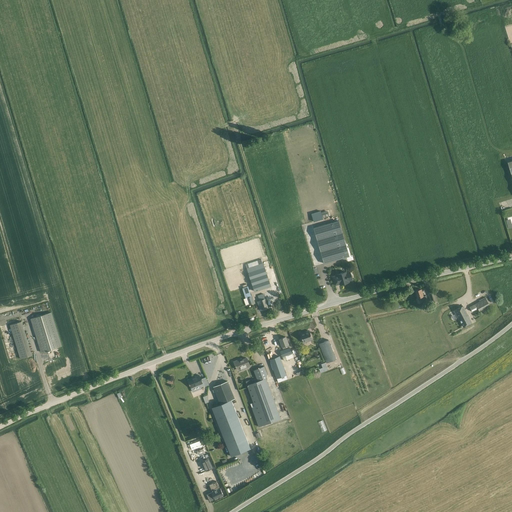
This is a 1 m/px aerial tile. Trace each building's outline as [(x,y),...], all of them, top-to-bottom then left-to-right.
[(339,221),(313,228),(324,264),(349,256),(339,221)] [(247,268),(248,273),(254,291),(271,286),(263,263),(247,268)] [(352,280),(350,272),(346,273),(346,272),(337,274),(337,275),(333,277),(335,285),(340,284),(340,285),(341,284),(340,283),(343,283),(343,282),(345,281),(346,283),(349,282),(348,281),(352,280)] [(246,305),(254,303),(248,286),(242,288),(246,298),(244,299),(246,305)] [(425,300),(424,297),(421,289),(415,291),(417,299),(420,298),(421,301),(425,300)] [(433,291),(428,293),(432,303),(437,301),(433,291)] [(268,308),(265,298),(263,294),(258,296),(259,301),(257,302),(258,305),(260,304),(262,310),(268,308)] [(490,305),(486,298),(469,307),(472,311),(478,308),(479,311),(490,305)] [(463,327),(471,322),(463,306),(454,311),(459,321),(460,320),(463,327)] [(30,319),(41,353),(62,346),(52,312),(30,319)] [(10,325),(20,359),(32,355),(22,321),(10,325)] [(303,343),(313,340),(309,330),(300,334),(302,338),(300,338),(301,342),(303,341),(303,343)] [(279,339),(283,350),(282,350),(284,354),(292,351),(290,347),(289,347),(288,344),(285,337),(279,339)] [(326,363),(336,359),(328,340),(319,344),(326,363)] [(284,372),(278,354),(269,358),(276,375),(284,372)] [(234,361),(238,371),(250,366),(246,358),(239,361),(239,359),(234,361)] [(328,370),(325,363),(321,364),(323,368),(319,369),(321,373),(328,370)] [(245,381),(247,385),(254,405),(251,406),(252,408),(258,427),(281,419),(266,378),(267,374),(264,366),(253,370),(258,381),(257,381),(256,379),(252,380),(252,379),(245,381)] [(199,376),(195,377),(196,378),(188,381),(189,384),(189,385),(190,385),(191,388),(202,384),(199,376)] [(235,399),(230,387),(228,382),(214,388),(220,405),(212,408),(231,456),(250,449),(231,401),(235,399)] [(116,393),(119,399),(125,397),(122,390),(116,393)] [(291,402),(293,407),(303,402),(301,398),(291,402)] [(280,416),(287,414),(282,401),(280,402),(281,405),(280,405),(281,408),(278,410),(280,416)] [(206,471),(212,468),(208,458),(201,461),(206,471)] [(214,499),(223,495),(220,488),(219,489),(218,487),(219,486),(216,481),(209,485),(212,492),(211,492),(214,499)]
